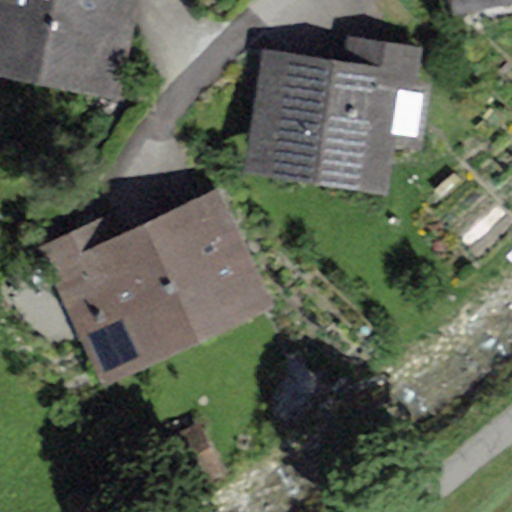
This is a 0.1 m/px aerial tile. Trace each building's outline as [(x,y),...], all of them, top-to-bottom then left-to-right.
[(132,0),(0,0),(0,82),(110,106),(132,0)] [(511,0),(443,0),(447,19),(511,3),(511,0)] [(415,52),(343,41),(339,68),(257,53),(232,177),(376,201),(383,151),(418,155),(427,90),(410,87),(415,52)] [(265,312),(209,190),(115,236),(106,216),(33,251),(92,391),(265,312)] [(220,472),(195,424),(142,451),(165,500),(220,472)]
